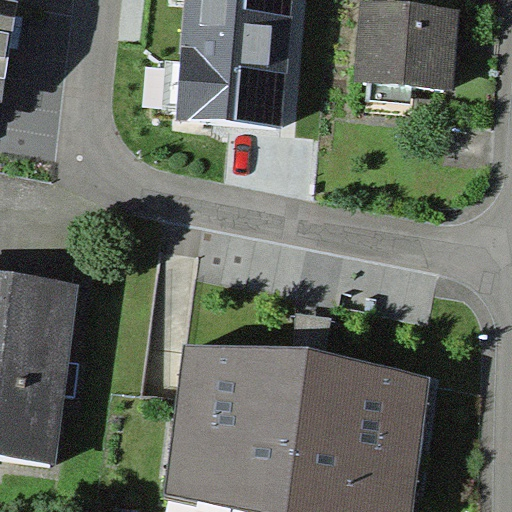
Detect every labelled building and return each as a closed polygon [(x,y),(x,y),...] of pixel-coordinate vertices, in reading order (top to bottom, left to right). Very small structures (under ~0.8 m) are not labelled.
[(32,4),(6,0),(0,0),(0,87),(17,91),(32,4)] [(273,142),(285,0),(189,0),(177,133),(273,142)] [(460,25),(359,18),(353,102),(455,109),(460,25)] [(234,359),(225,405),(367,426),(381,335),(216,305),(220,283),(170,272),(158,344),(234,359)] [(73,290),(0,282),(0,459),(56,465),(73,290)]
